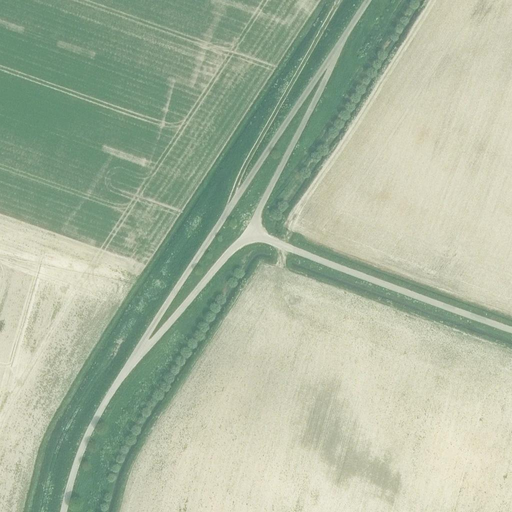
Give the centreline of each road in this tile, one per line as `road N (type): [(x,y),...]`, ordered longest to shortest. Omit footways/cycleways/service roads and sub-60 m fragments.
road 1 (unclassified): [(333,52),(137,349)]
road 2 (unclassified): [(511,328),(247,232)]
road 3 (unclassified): [(247,232),(333,52)]
road 4 (unclassified): [(62,511),(71,470),(137,349)]
road 5 (unclassified): [(137,349),(153,341),(247,232)]
